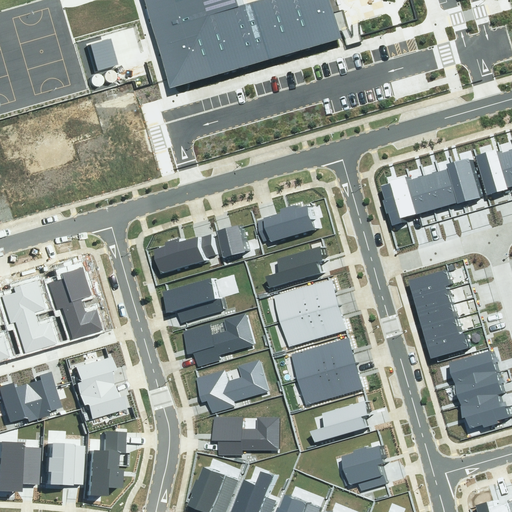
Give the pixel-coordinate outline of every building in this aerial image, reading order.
[(235,0),(143,0),(170,88),(341,38),(329,0),(262,0),(237,7),(235,0)] [(91,44),(98,70),(118,64),(111,39),(91,44)] [(509,187),(499,154),(498,149),(477,155),(488,193),(509,187)] [(511,186),(511,150),(499,154),(509,187),(511,186)] [(446,165),(447,169),(457,203),(482,196),(471,158),(446,165)] [(447,169),(434,173),(443,207),(457,203),(447,169)] [(434,173),(420,177),(429,211),(443,207),(434,173)] [(420,177),(406,181),(416,215),(429,211),(420,177)] [(381,185),(392,225),(404,222),(403,218),(416,215),(406,181),(405,178),(381,185)] [(267,239),(269,244),(314,231),(307,205),(302,207),(301,203),(281,209),(282,212),(258,219),(264,240),(267,239)] [(240,224),(219,231),(227,257),(249,250),(240,224)] [(152,251),(159,276),(209,260),(208,257),(219,254),(212,232),(182,242),(181,239),(162,245),(163,248),(152,251)] [(112,236),(84,241),(89,272),(118,266),(112,236)] [(266,274),(270,287),(319,273),(316,261),(325,259),(321,245),(276,257),(280,271),(266,274)] [(128,249),(118,251),(121,265),(131,263),(128,249)] [(55,308),(62,306),(71,336),(101,327),(95,308),(84,311),(80,298),(92,295),(83,266),(61,273),(62,276),(47,281),(55,308)] [(408,281),(412,296),(446,286),(450,285),(446,270),(408,281)] [(162,293),(168,311),(176,309),(180,324),(227,310),(223,298),(216,300),(210,279),(162,293)] [(330,282),(273,299),(281,323),(338,307),(330,282)] [(9,324),(16,322),(25,353),(55,343),(49,325),(38,328),(34,314),(46,311),(37,283),(15,289),(16,292),(1,297),(9,324)] [(412,296),(417,312),(450,302),(446,286),(412,296)] [(417,312),(421,327),(455,317),(450,302),(417,312)] [(345,331),(338,307),(281,323),(288,348),(345,331)] [(227,360),(225,353),(255,343),(246,314),(227,320),(230,331),(217,335),(213,324),(185,333),(192,354),(195,353),(200,369),(227,360)] [(421,327),(426,343),(459,333),(455,317),(421,327)] [(426,343),(431,358),(468,347),(464,331),(459,333),(426,343)] [(0,358),(8,356),(2,337),(0,337),(0,358)] [(350,338),(292,355),(300,380),(357,363),(350,338)] [(447,363),(454,386),(497,374),(490,351),(447,363)] [(114,354),(77,366),(82,382),(76,383),(80,395),(114,384),(110,372),(118,369),(114,354)] [(238,405),(236,398),(267,390),(258,360),(239,366),(242,376),(229,380),(225,369),(197,377),(203,398),(206,397),(211,413),(238,405)] [(357,363),(300,380),(308,406),(366,388),(357,363)] [(48,411),(61,407),(52,372),(41,375),(43,379),(29,383),(39,419),(49,416),(48,411)] [(454,386),(461,409),(501,397),(504,397),(503,394),(497,374),(454,386)] [(0,386),(0,387),(9,421),(28,416),(29,421),(39,419),(29,383),(16,387),(15,383),(0,386)] [(90,406),(94,418),(130,407),(126,395),(118,397),(114,384),(80,395),(84,407),(90,406)] [(466,418),(469,429),(482,426),(482,427),(499,423),(498,421),(510,418),(505,401),(502,402),(501,397),(461,409),(463,418),(466,418)] [(312,431),(315,441),(365,429),(362,416),(369,415),(366,403),(324,413),(327,427),(312,431)] [(244,455),(245,448),(277,451),(280,420),(260,418),(259,429),(245,428),(246,416),(216,414),(214,436),(217,436),(216,452),(244,455)] [(95,450),(93,494),(109,495),(109,486),(122,487),(123,471),(119,470),(120,453),(126,454),(128,433),(107,431),(106,451),(95,450)] [(0,441),(0,491),(23,492),(23,483),(39,484),(41,448),(25,447),(25,443),(0,441)] [(52,471),(51,486),(85,488),(88,445),(54,443),(52,457),(50,456),(49,471),(52,471)] [(341,458),(349,484),(357,482),(360,491),(385,484),(380,464),(385,463),(380,447),(341,458)] [(203,468),(189,505),(206,511),(224,511),(237,482),(203,468)] [(246,478),(232,511),(271,511),(277,499),(268,496),(275,476),(260,470),(255,482),(246,478)] [(286,495),(279,511),(318,511),(319,509),(286,495)] [(475,505),(476,511),(511,511),(511,502),(499,506),(497,499),(475,505)]
